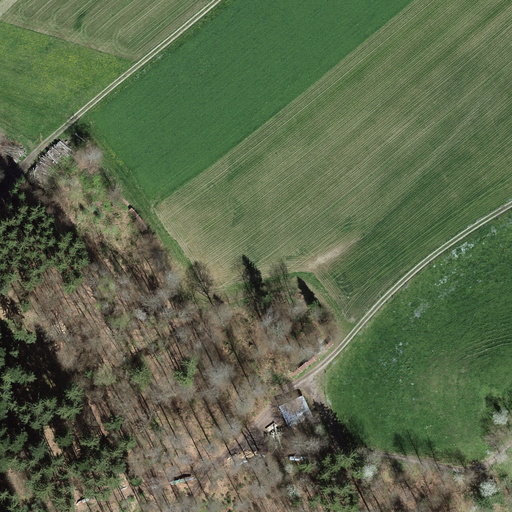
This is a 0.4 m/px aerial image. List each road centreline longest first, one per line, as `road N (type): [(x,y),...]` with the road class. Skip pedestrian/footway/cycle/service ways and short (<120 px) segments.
road 1 (track): [(297,381),(408,275),(511,203)]
road 2 (track): [(511,443),(469,469),(335,449),(297,381)]
road 3 (track): [(215,0),(35,150)]
road 4 (track): [(297,381),(179,511)]
